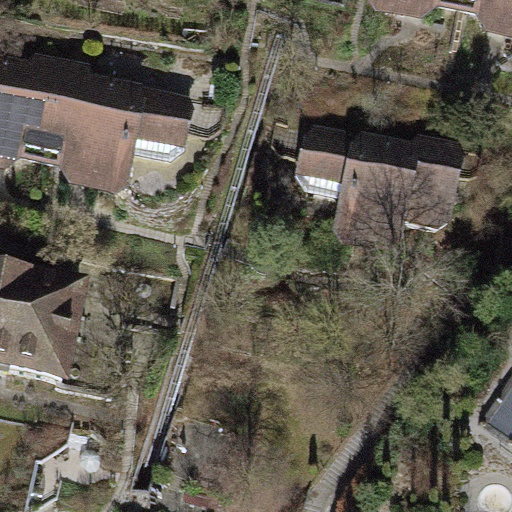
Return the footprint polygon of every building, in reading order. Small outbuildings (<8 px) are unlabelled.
[(511,0),(379,0),(376,27),(511,48),(511,0)] [(134,156),(176,163),(188,91),(0,62),(0,193),(125,213),(134,156)] [(476,156),(302,133),(294,196),(352,204),(344,260),(413,269),(419,223),(467,229),(476,156)] [(118,296),(0,275),(0,383),(100,401),(118,296)] [(0,511),(115,511),(121,476),(0,460),(0,511)]
